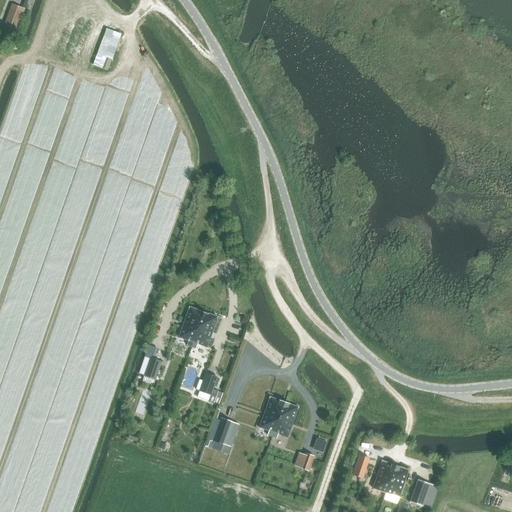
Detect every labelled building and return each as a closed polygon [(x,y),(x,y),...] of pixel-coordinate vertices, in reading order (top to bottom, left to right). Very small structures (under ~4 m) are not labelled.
[(93,65),(108,70),(121,34),(106,29),(93,65)] [(194,339),(206,304),(192,299),(192,300),(182,330),(191,333),(189,337),(194,339)] [(221,309),(206,304),(194,339),(199,341),(200,336),(210,340),(220,310),(221,309)] [(159,370),(161,362),(150,358),(144,376),(152,378),(155,369),(159,370)] [(217,378),(206,374),(204,379),(207,380),(203,392),(211,395),(217,378)] [(272,437),(284,402),(270,397),(269,398),(270,398),(259,427),(269,431),(267,435),(272,437)] [(299,407),(284,402),(272,437),(276,438),(278,434),(287,437),(298,408),(299,407)] [(213,441),(225,445),(233,422),(221,418),(213,441)] [(305,453),(300,468),(309,471),(314,456),(305,453)] [(360,456),(353,475),(363,478),(369,459),(360,456)] [(372,488),(399,498),(408,470),(382,461),(372,488)] [(410,502),(422,506),(430,485),(417,480),(410,502)]
